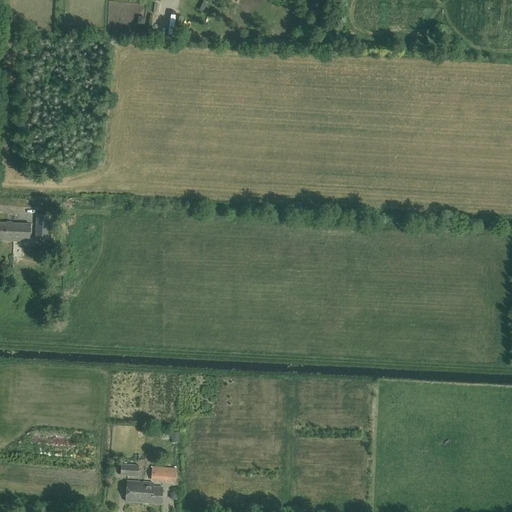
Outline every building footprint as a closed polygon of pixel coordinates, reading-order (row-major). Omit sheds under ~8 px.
[(0,222),(0,239),(6,240),(6,241),(29,242),(30,224),(0,222)] [(48,223),(36,223),(35,238),(47,239),(48,223)] [(138,477),(139,465),(121,464),(120,476),(138,477)] [(176,482),(177,468),(152,466),(151,480),(176,482)] [(143,503),(145,482),(127,480),(125,502),(143,503)] [(153,482),(145,482),(143,503),(161,504),(162,487),(153,486),(153,482)]
